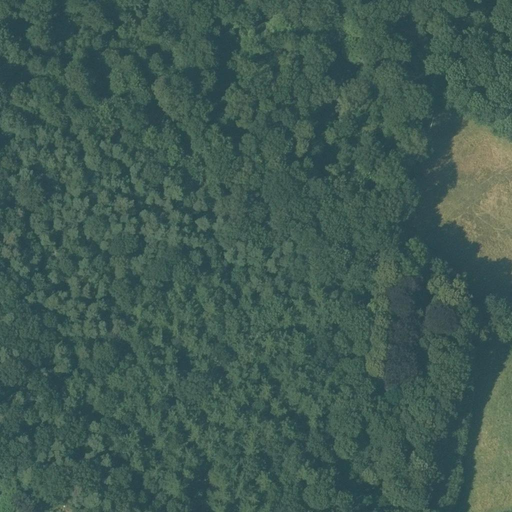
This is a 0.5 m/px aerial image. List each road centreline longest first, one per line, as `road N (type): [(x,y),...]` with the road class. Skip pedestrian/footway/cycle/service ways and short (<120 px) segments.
road 1 (track): [(386,240),(0,53)]
road 2 (track): [(386,240),(329,511)]
road 3 (track): [(452,0),(386,240)]
